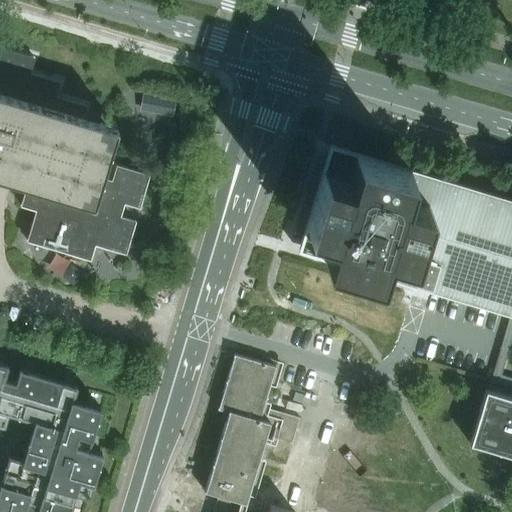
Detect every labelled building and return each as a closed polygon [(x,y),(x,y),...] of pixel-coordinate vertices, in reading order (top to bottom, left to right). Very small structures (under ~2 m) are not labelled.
[(83,118),(87,105),(87,104),(56,94),(60,79),(30,70),(35,54),(1,44),(0,48),(0,176),(26,184),(20,204),(36,209),(27,240),(90,258),(95,243),(125,252),(136,219),(120,215),(124,201),(140,206),(150,173),(116,163),(111,179),(99,175),(108,144),(113,127),(83,118)] [(161,97),(158,112),(172,114),(175,100),(161,97)] [(510,314),(511,315),(511,199),(477,188),(330,144),(307,220),(300,242),(298,250),(423,288),(510,314)] [(511,377),(501,374),(511,337),(511,315),(510,314),(472,443),(511,455),(511,377)] [(89,497),(102,452),(88,448),(100,406),(73,398),(76,385),(19,368),(15,381),(3,378),(7,365),(0,362),(0,426),(2,427),(3,426),(4,426),(9,412),(34,419),(22,458),(8,454),(0,479),(0,511),(23,511),(25,508),(39,511),(68,511),(75,492),(89,497)] [(263,363),(219,511),(278,511),(265,508),(299,390),(308,393),(312,377),(263,363)]
